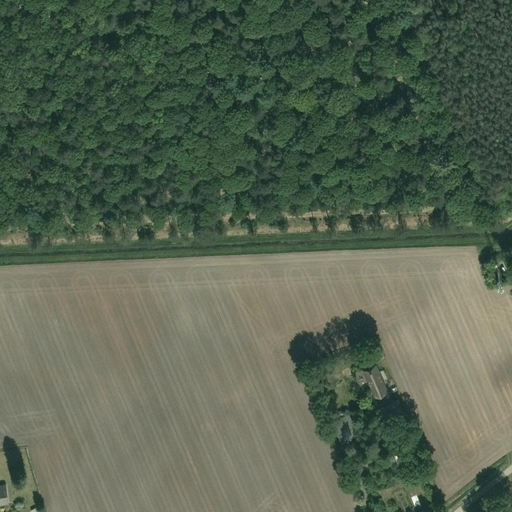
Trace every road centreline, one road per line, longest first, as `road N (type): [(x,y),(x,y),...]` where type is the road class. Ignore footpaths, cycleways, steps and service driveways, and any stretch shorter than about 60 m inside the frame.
road 1 (track): [(0,223),(453,201)]
road 2 (track): [(368,0),(453,201)]
